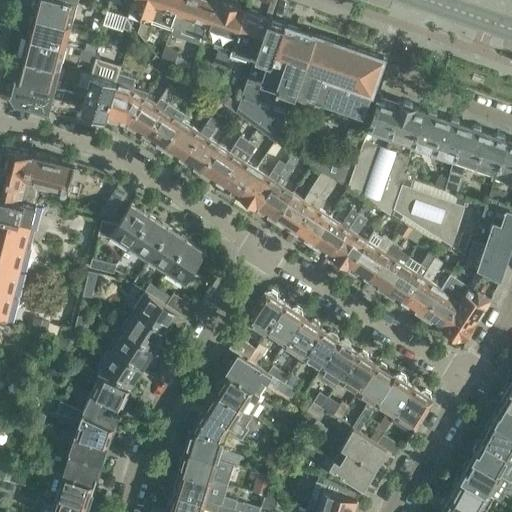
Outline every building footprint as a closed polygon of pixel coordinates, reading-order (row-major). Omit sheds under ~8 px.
[(68,0),(37,0),(34,13),(72,23),(77,2),(68,0)] [(119,0),(108,0),(107,9),(125,15),(119,0)] [(131,0),(128,11),(142,16),(143,12),(146,0),(131,0)] [(146,0),(143,12),(146,13),(145,18),(166,25),(167,20),(172,22),(179,0),(146,0)] [(179,0),(172,22),(169,32),(198,42),(200,37),(213,0),(179,0)] [(218,0),(213,0),(200,37),(221,44),(219,48),(218,48),(214,61),(226,66),(229,57),(232,49),(233,43),(232,43),(244,8),(239,7),(240,5),(226,0),(219,0),(218,0)] [(233,43),(232,49),(229,57),(252,65),(255,57),(254,56),(267,16),(257,13),(258,11),(248,8),(247,10),(244,8),(232,43),(233,43)] [(104,19),(103,23),(123,30),(123,28),(129,30),(131,24),(127,16),(125,15),(107,9),(103,19),(104,19)] [(34,13),(28,35),(66,45),(72,23),(34,13)] [(282,19),(268,15),(254,56),(255,57),(258,58),(259,54),(269,57),(272,58),(273,56),(285,22),(281,21),(282,19)] [(92,29),(101,31),(103,23),(104,19),(103,19),(95,17),(92,29)] [(139,22),(136,31),(139,35),(144,40),(149,25),(139,22)] [(383,56),(285,22),(273,56),(272,58),(269,57),(260,81),(290,91),(314,99),(315,97),(364,115),(371,93),(374,94),(375,89),(372,88),(383,56)] [(28,35),(23,56),(61,66),(66,45),(28,35)] [(166,41),(160,56),(166,62),(171,66),(177,53),(166,41)] [(86,42),(85,49),(90,50),(96,52),(98,44),(87,42),(86,42)] [(96,52),(90,50),(80,48),(78,57),(94,61),(96,52)] [(160,70),(166,62),(154,54),(148,63),(160,70)] [(258,58),(255,57),(252,65),(236,111),(277,142),(292,96),(290,95),(291,92),(260,81),(269,57),(259,54),(258,58)] [(23,56),(17,77),(55,87),(61,66),(23,56)] [(83,103),(82,109),(92,112),(93,115),(99,117),(102,116),(105,117),(120,72),(122,65),(96,56),(91,72),(87,86),(85,94),(83,103)] [(120,72),(105,117),(107,117),(108,120),(114,122),(117,120),(125,123),(144,95),(147,90),(133,86),(135,77),(120,72)] [(177,85),(182,88),(188,88),(192,82),(183,75),(177,85)] [(55,87),(17,77),(13,94),(12,94),(16,101),(16,100),(49,109),(53,96),(83,103),(85,94),(72,91),(55,87)] [(200,87),(215,94),(219,85),(204,79),(200,87)] [(72,91),(85,94),(87,86),(74,83),(72,91)] [(144,95),(125,123),(126,123),(145,135),(163,107),(167,101),(175,88),(169,83),(156,103),(144,95)] [(380,95),(378,94),(367,127),(354,166),(347,185),(392,213),(408,168),(409,165),(405,163),(412,143),(424,109),(412,105),(411,102),(405,100),(402,102),(400,101),(400,100),(398,99),(397,101),(398,101),(397,103),(380,97),(381,95),(382,95),(382,94),(381,94),(380,95)] [(212,113),(219,101),(209,95),(202,107),(212,113)] [(238,102),(228,97),(225,104),(236,109),(238,102)] [(163,107),(145,135),(164,147),(182,119),(186,113),(167,101),(163,107)] [(424,109),(412,143),(453,157),(464,123),(459,121),(458,118),(452,116),(448,118),(436,113),(435,110),(429,108),(426,110),(424,109)] [(200,131),(182,159),(201,171),(219,143),(209,136),(214,129),(219,121),(211,116),(200,131)] [(182,119),(164,147),(182,159),(200,131),(182,119)] [(464,123),(453,157),(449,168),(460,172),(464,161),(495,171),(507,138),(505,137),(503,134),(497,132),(495,134),(481,129),(480,126),(474,124),(470,125),(464,123)] [(219,143),(201,171),(219,183),(237,155),(247,139),(241,134),(230,150),(219,143)] [(511,139),(507,138),(495,171),(496,172),(496,173),(508,177),(511,178),(511,139)] [(237,155),(219,183),(237,195),(255,167),(244,159),(255,144),(247,139),(237,155)] [(3,142),(0,153),(0,188),(26,195),(36,197),(39,184),(67,191),(68,186),(69,186),(74,166),(73,166),(74,160),(3,142)] [(278,172),(256,206),(275,219),(292,191),(282,184),(286,177),(300,156),(292,151),(284,162),(278,172)] [(309,162),(322,170),(329,174),(337,179),(347,185),(354,166),(312,152),(309,162)] [(255,167),(237,195),(256,206),(278,172),(284,162),(279,158),(272,167),(273,168),(268,175),(255,167)] [(408,168),(392,213),(405,221),(412,226),(450,250),(465,203),(456,200),(409,184),(412,177),(413,174),(411,169),(408,168)] [(446,176),(442,188),(456,192),(462,173),(460,172),(449,168),(446,176)] [(292,191),(275,219),(293,231),(316,195),(329,174),(322,170),(309,190),(303,198),(292,191)] [(442,188),(446,176),(438,173),(434,185),(442,188)] [(316,195),(293,231),(312,243),(330,215),(319,208),(324,200),(337,179),(329,174),(316,195)] [(456,200),(459,194),(456,192),(442,188),(434,185),(412,177),(409,184),(456,200)] [(99,211),(98,213),(106,214),(112,217),(130,187),(120,180),(113,191),(100,211),(99,211)] [(501,200),(504,191),(491,187),(488,195),(501,200)] [(0,316),(6,318),(7,314),(7,313),(9,313),(34,215),(33,214),(37,197),(36,197),(26,195),(0,188),(0,316)] [(511,203),(501,200),(488,195),(481,217),(492,221),(487,235),(476,230),(466,259),(479,268),(493,275),(499,278),(511,243),(511,239),(511,203)] [(111,232),(130,244),(149,214),(131,202),(118,222),(111,232)] [(330,215),(312,243),(330,254),(348,227),(358,211),(351,207),(341,222),(330,215)] [(348,227),(330,254),(348,266),(366,239),(357,232),(367,217),(358,211),(348,227)] [(149,214),(130,244),(149,256),(168,226),(149,214)] [(111,232),(118,222),(102,219),(99,235),(110,237),(111,232)] [(405,221),(400,230),(406,234),(412,226),(405,221)] [(168,226),(149,256),(167,268),(187,238),(168,226)] [(348,266),(367,278),(390,242),(392,240),(373,228),(366,239),(348,266)] [(187,238),(167,268),(186,280),(206,250),(187,238)] [(390,242),(367,278),(386,290),(403,263),(404,263),(409,256),(409,254),(390,242)] [(403,263),(386,290),(404,302),(422,274),(434,255),(428,251),(420,263),(409,256),(404,263),(403,263)] [(422,274),(404,302),(422,314),(440,286),(430,280),(443,260),(434,255),(422,274)] [(93,259),(91,267),(103,270),(105,262),(93,259)] [(105,262),(103,270),(115,273),(117,265),(105,262)] [(471,279),(441,326),(463,340),(492,297),(491,296),(499,278),(493,275),(479,268),(476,272),(471,279)] [(98,273),(90,271),(87,283),(95,286),(98,273)] [(440,286),(422,314),(441,326),(471,279),(463,274),(451,293),(440,286)] [(150,282),(145,289),(149,292),(156,296),(161,289),(150,282)] [(95,286),(87,283),(84,296),(92,298),(95,286)] [(161,289),(156,296),(166,303),(171,296),(161,289)] [(266,289),(248,317),(252,320),(266,329),(285,301),(277,296),(276,292),(272,289),(268,290),(266,289)] [(174,291),(171,296),(166,303),(179,311),(190,318),(198,307),(174,291)] [(149,292),(136,311),(166,330),(179,311),(166,303),(156,296),(149,292)] [(285,301),(266,329),(284,341),(303,312),(301,311),(301,308),(297,305),(293,306),(285,301)] [(136,311),(124,330),(154,349),(166,330),(136,311)] [(303,312),(283,343),(302,354),(320,326),(318,325),(318,322),(312,319),(309,319),(302,315),(303,312)] [(87,317),(79,315),(76,328),(84,330),(87,317)] [(49,321),(35,318),(32,330),(47,333),(49,321)] [(320,326),(302,354),(320,366),(338,338),(337,338),(337,334),(332,331),(328,332),(320,326)] [(84,330),(76,328),(73,340),(81,342),(84,330)] [(124,330),(113,348),(142,367),(154,349),(124,330)] [(26,360),(33,337),(21,334),(15,357),(26,360)] [(237,334),(229,346),(239,353),(248,358),(255,347),(237,334)] [(338,338),(320,366),(314,374),(333,386),(338,378),(356,350),(338,338)] [(255,347),(248,358),(255,363),(266,346),(259,342),(255,347)] [(113,348),(101,366),(129,385),(131,386),(142,367),(113,348)] [(344,369),(338,378),(357,390),(375,362),(367,357),(367,354),(362,350),(358,351),(356,350),(344,369)] [(228,370),(227,371),(260,393),(267,382),(291,397),(296,389),(294,388),(284,382),(268,371),(255,363),(248,358),(239,353),(234,361),(233,360),(231,361),(227,366),(227,369),(228,370)] [(97,379),(91,391),(122,405),(123,403),(126,402),(128,397),(127,394),(131,386),(129,385),(123,382),(100,371),(99,370),(80,362),(77,370),(97,379)] [(371,369),(357,390),(368,397),(364,403),(366,404),(372,408),(376,402),(377,401),(394,374),(386,369),(386,366),(381,363),(378,364),(375,362),(371,369)] [(273,363),(268,371),(284,382),(289,374),(273,363)] [(2,378),(17,383),(20,371),(5,367),(2,378)] [(216,388),(216,389),(252,413),(261,399),(257,397),(260,393),(227,371),(222,379),(221,378),(219,379),(215,384),(216,387),(216,388)] [(300,378),(291,371),(289,374),(284,382),(294,388),(300,378)] [(394,374),(377,401),(395,413),(413,384),(406,379),(405,376),(401,373),(397,374),(395,372),(394,374)] [(83,409),(82,411),(113,424),(114,422),(117,421),(119,416),(118,414),(122,405),(91,391),(69,380),(66,388),(88,398),(83,409)] [(395,413),(391,419),(392,419),(411,431),(433,397),(430,395),(430,391),(426,389),(422,390),(413,384),(395,413)] [(505,400),(504,401),(511,405),(511,386),(510,391),(507,389),(502,398),(505,400)] [(209,399),(204,407),(231,425),(227,430),(227,431),(234,434),(242,438),(249,427),(246,425),(253,413),(252,413),(216,389),(215,390),(213,390),(211,390),(208,395),(208,399),(209,399)] [(313,401),(320,406),(327,396),(320,391),(313,401)] [(332,414),(339,418),(348,404),(341,399),(332,414)] [(322,407),(320,406),(313,401),(311,400),(305,409),(312,413),(316,417),(322,407)] [(498,411),(493,420),(511,430),(511,405),(504,401),(503,403),(500,402),(495,410),(498,411)] [(78,422),(75,433),(74,434),(106,443),(107,440),(110,439),(112,435),(110,432),(113,424),(82,411),(62,402),(57,413),(78,422)] [(353,426),(359,430),(372,409),(366,404),(353,426)] [(198,416),(193,427),(225,437),(227,431),(227,430),(231,425),(204,407),(198,416)] [(25,416),(17,414),(11,434),(18,437),(25,416)] [(385,414),(370,437),(377,441),(383,432),(392,419),(391,419),(385,414)] [(319,420),(313,428),(323,435),(329,427),(319,420)] [(487,431),(482,439),(511,455),(511,430),(493,420),(492,422),(489,420),(484,429),(487,431)] [(276,429),(285,435),(290,427),(281,422),(276,429)] [(341,447),(346,450),(374,468),(387,448),(379,443),(377,441),(370,437),(359,430),(353,426),(341,447)] [(189,439),(186,449),(238,464),(241,454),(222,448),(225,437),(193,427),(192,427),(192,428),(188,430),(187,436),(189,439)] [(62,436),(72,440),(68,453),(100,462),(101,459),(104,458),(106,454),(104,451),(106,443),(74,434),(75,433),(64,429),(62,436)] [(401,443),(383,432),(377,441),(378,441),(396,453),(401,443)] [(18,437),(11,434),(5,451),(13,454),(18,437)] [(476,450),(472,458),(500,474),(509,479),(510,480),(511,476),(511,455),(482,439),(481,441),(478,439),(474,448),(476,450)] [(315,446),(310,454),(323,462),(328,455),(315,446)] [(334,457),(329,466),(355,483),(362,488),(374,468),(346,450),(341,447),(334,457)] [(180,467),(180,469),(212,478),(216,467),(224,469),(224,467),(236,470),(238,464),(186,449),(183,456),(180,458),(178,463),(180,467)] [(297,452),(292,462),(300,466),(305,456),(297,452)] [(99,464),(100,462),(68,453),(64,466),(49,461),(47,469),(62,474),(93,483),(96,474),(99,473),(101,468),(99,464)] [(15,460),(3,456),(0,465),(0,473),(10,476),(15,460)] [(509,479),(500,474),(472,458),(471,460),(468,458),(463,467),(465,469),(461,477),(489,493),(498,498),(509,479)] [(251,468),(238,464),(236,470),(235,472),(249,476),(251,468)] [(176,480),(173,490),(206,500),(235,507),(239,509),(249,511),(257,511),(258,511),(259,505),(243,500),(243,502),(237,500),(237,499),(224,495),(227,483),(212,478),(180,469),(179,470),(177,469),(174,479),(176,480)] [(62,474),(56,494),(87,503),(88,502),(91,500),(92,495),(91,493),(93,483),(62,474)] [(16,482),(0,477),(0,497),(10,501),(16,482)] [(454,487),(450,495),(479,511),(489,493),(461,477),(460,479),(457,477),(452,486),(454,487)] [(314,484),(307,505),(318,508),(330,511),(352,511),(353,509),(355,508),(357,503),(356,500),(357,497),(350,495),(344,493),(324,487),(314,484)] [(168,508),(167,510),(172,511),(202,511),(204,507),(220,511),(237,511),(239,509),(235,507),(206,500),(173,490),(170,498),(168,497),(165,507),(168,508)] [(275,495),(265,492),(260,505),(271,508),(275,495)] [(40,511),(41,511),(86,511),(88,509),(86,506),(87,503),(56,494),(52,507),(42,504),(40,511)] [(443,507),(440,511),(478,511),(479,511),(450,495),(449,498),(446,496),(441,505),(443,507)]
